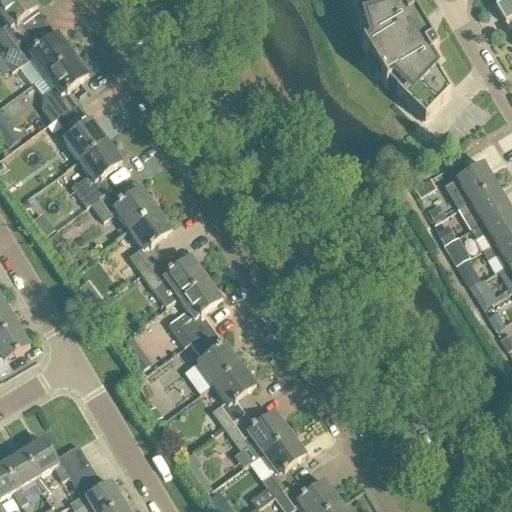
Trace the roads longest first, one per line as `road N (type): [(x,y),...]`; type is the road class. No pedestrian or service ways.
road 1 (residential): [(388,511),(79,0)]
road 2 (secondary): [(456,511),(152,0)]
road 3 (residential): [(162,511),(74,368)]
road 4 (residential): [(74,368),(0,244)]
road 5 (residential): [(445,0),(511,115)]
